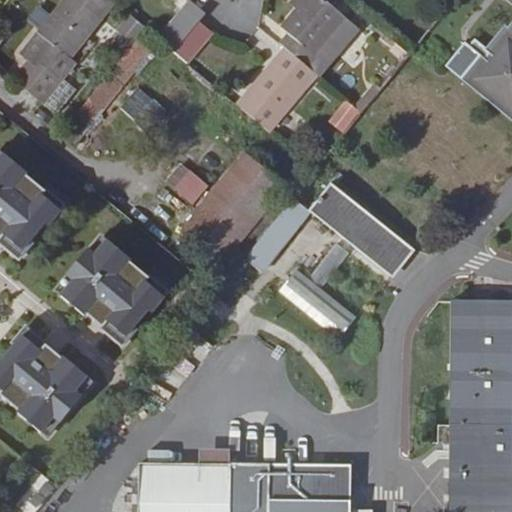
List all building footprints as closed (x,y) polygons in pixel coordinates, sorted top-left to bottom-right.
[(62,0),(37,32),(72,59),(102,20),(117,3),(113,0),(62,0)] [(207,13),(192,0),(191,1),(159,38),(175,52),(201,20),(207,13)] [(346,17),(325,0),(303,0),(296,8),(280,27),(287,34),(279,43),(285,48),(310,69),(311,70),(319,75),(320,77),(360,29),(346,17)] [(303,0),(291,0),(289,3),(296,8),(303,0)] [(461,79),(511,120),(511,0),(506,0),(511,4),(511,22),(508,28),(505,25),(485,50),(489,53),(485,58),(481,55),(461,79)] [(79,149),(150,46),(122,26),(115,36),(125,44),(61,137),(79,149)] [(37,32),(19,54),(27,60),(12,79),(44,105),(78,64),(72,59),(37,32)] [(285,48),(237,104),(271,132),(318,75),(311,70),(310,69),(285,48)] [(119,105),(145,131),(164,113),(139,86),(119,105)] [(345,99),(328,122),(345,134),(361,111),(345,99)] [(244,152),(180,230),(222,264),(286,187),(244,152)] [(0,245),(18,261),(33,243),(30,240),(44,223),(48,226),(66,205),(46,188),(44,190),(26,174),(28,173),(5,153),(0,158),(0,245)] [(190,170),(174,189),(193,205),(210,186),(190,170)] [(309,211),(311,213),(393,279),(416,250),(332,183),(309,211)] [(309,211),(293,198),(244,258),(262,274),(311,213),(309,211)] [(101,235),(89,250),(96,256),(108,241),(101,235)] [(74,282),(61,297),(85,316),(86,315),(101,327),(100,329),(123,348),(138,330),(135,327),(149,310),(152,313),(170,292),(150,275),(148,277),(130,262),(132,260),(108,241),(96,256),(89,250),(67,276),(74,282)] [(279,291),(339,339),(357,317),(321,288),(350,253),(336,242),(307,278),(297,269),(279,291)] [(54,291),(61,297),(74,282),(67,276),(54,291)] [(511,511),(511,301),(451,301),(449,511),(511,511)] [(0,363),(0,398),(1,399),(2,398),(20,413),(19,414),(42,434),(55,418),(61,424),(83,398),(76,392),(88,377),(65,359),(64,360),(49,348),(50,346),(27,326),(12,344),(15,347),(1,364),(0,363)] [(255,338),(238,366),(258,378),(274,350),(255,338)] [(199,340),(191,355),(217,368),(225,353),(199,340)] [(95,383),(88,377),(76,392),(83,398),(95,383)] [(49,439),(61,424),(55,418),(42,434),(49,439)] [(350,511),(351,465),(233,464),(140,462),(138,511),(350,511)]
